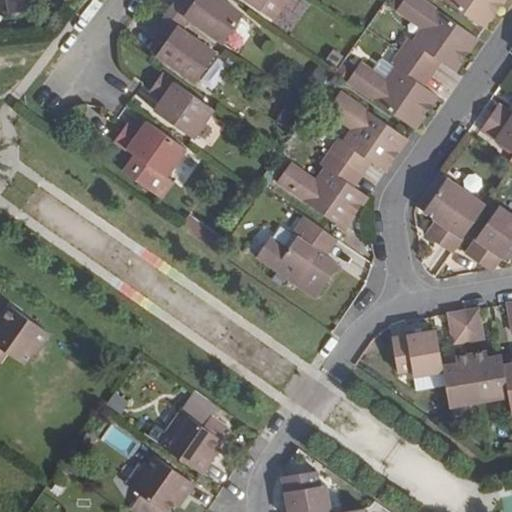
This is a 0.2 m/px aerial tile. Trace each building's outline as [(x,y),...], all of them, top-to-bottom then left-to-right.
[(7,0),(10,14),(44,7),(42,0),(7,0)] [(246,13),(227,0),(196,0),(195,2),(192,0),(178,0),(175,5),(187,14),(226,41),(246,13)] [(289,0),(249,0),(263,10),(276,19),(289,0)] [(413,43),(405,37),(397,48),(428,69),(437,56),(443,61),(455,70),(479,36),(427,0),(404,0),(399,7),(425,25),(413,43)] [(446,0),(485,27),(504,0),(446,0)] [(175,5),(171,10),(183,18),(187,14),(175,5)] [(171,10),(168,15),(180,23),(183,18),(171,10)] [(199,80),(219,51),(180,23),(168,15),(158,27),(171,36),(168,41),(159,52),(199,80)] [(158,27),(155,31),(168,41),(171,36),(158,27)] [(348,80),(347,80),(415,129),(438,95),(425,86),(418,82),(428,69),(397,48),(391,58),(398,63),(387,80),(361,61),(354,72),(348,80)] [(341,56),(333,51),(327,60),(334,65),(341,56)] [(443,61),(437,56),(428,69),(434,74),(443,61)] [(313,60),(305,71),(315,79),(323,67),(313,60)] [(354,72),(342,63),(337,69),(335,71),(348,80),(354,72)] [(434,74),(428,69),(418,82),(425,86),(434,74)] [(215,106),(164,72),(156,83),(167,91),(164,96),(155,108),(194,136),(215,106)] [(156,83),(153,88),(164,96),(167,91),(156,83)] [(343,142),(335,138),(328,148),(358,168),(366,157),(373,161),(386,170),(409,137),(341,89),(329,106),(355,125),(343,142)] [(511,111),(501,103),(496,110),(511,120),(511,118),(511,111)] [(302,114),(287,104),(274,122),(289,131),(302,114)] [(511,150),(511,118),(511,120),(496,110),(482,129),(511,150)] [(148,119),(148,118),(140,130),(136,135),(125,128),(117,139),(137,153),(125,168),(164,195),(174,180),(167,175),(187,146),(148,119)] [(129,123),(125,128),(136,135),(140,130),(129,123)] [(344,227),(368,194),(355,186),(348,181),(358,168),(328,148),(321,158),(329,163),(316,180),(291,162),(277,180),(344,227)] [(373,161),(366,157),(358,168),(365,173),(373,161)] [(365,173),(358,168),(348,181),(355,186),(365,173)] [(274,176),(266,171),(258,183),(266,188),(274,176)] [(427,206),(423,211),(437,220),(443,224),(431,240),(452,254),(486,205),(447,178),(439,173),(420,200),(427,206)] [(220,235),(231,220),(200,198),(189,213),(220,235)] [(423,211),(427,206),(420,200),(417,206),(423,211)] [(511,215),(499,206),(466,253),(486,268),(496,255),(503,259),(511,264),(511,215)] [(315,299),(339,265),(323,254),(315,248),(326,231),(298,211),(290,223),(296,229),(283,246),(269,238),(256,256),(315,299)] [(443,224),(437,220),(426,236),(431,240),(443,224)] [(334,237),(326,231),(315,248),(323,254),(334,237)] [(503,259),(496,255),(486,268),(493,273),(503,259)] [(0,321),(0,359),(2,361),(7,354),(24,365),(32,353),(35,355),(51,334),(12,306),(5,316),(0,321)] [(478,308),(463,311),(468,341),(483,339),(478,308)] [(449,314),(454,343),(468,341),(463,311),(449,314)] [(412,368),(414,376),(416,391),(445,386),(443,371),(441,363),(440,357),(436,329),(391,336),(397,371),(412,368)] [(484,350),(470,352),(479,402),(507,397),(502,365),(500,355),(486,357),(484,350)] [(441,363),(443,371),(445,386),(449,407),(479,402),(470,352),(455,354),(457,361),(441,363)] [(455,354),(440,357),(441,363),(457,361),(455,354)] [(511,363),(502,365),(507,397),(510,414),(511,413),(511,363)] [(129,402),(115,392),(106,404),(120,414),(129,402)] [(168,431),(172,436),(164,448),(203,476),(212,464),(207,460),(214,450),(221,440),(182,412),(168,431)] [(172,436),(168,431),(156,424),(148,436),(164,448),(172,436)] [(219,454),(214,450),(207,460),(212,464),(219,454)] [(163,511),(164,511),(169,511),(175,505),(183,493),(188,497),(196,484),(157,458),(148,469),(144,466),(129,486),(141,495),(131,509),(134,511),(163,511)] [(321,470),(282,478),(288,511),(335,511),(330,483),(324,485),(321,470)] [(188,497),(183,493),(175,505),(180,509),(188,497)]
